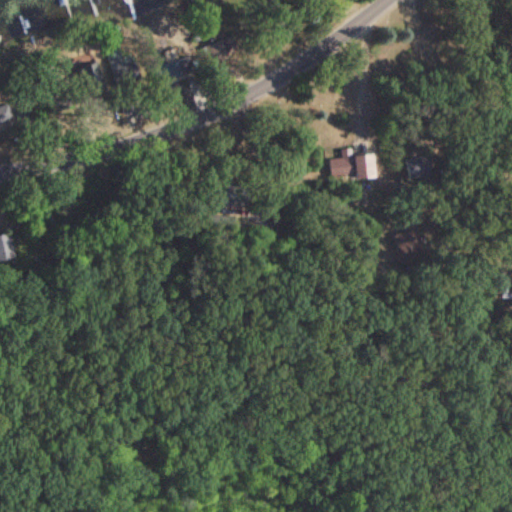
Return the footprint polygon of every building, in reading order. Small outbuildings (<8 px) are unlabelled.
[(112,86),(136,78),(129,55),(105,62),(112,86)] [(0,120),(10,115),(1,98),(0,98),(0,120)] [(370,178),(370,156),(332,157),(333,179),(370,178)] [(426,176),(424,156),(400,159),(402,179),(426,176)] [(0,261),(8,260),(2,235),(0,235),(0,261)]
